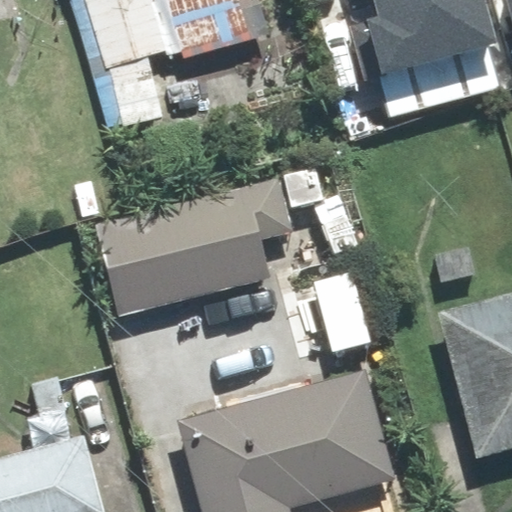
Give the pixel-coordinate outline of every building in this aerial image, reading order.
[(153,0),(86,0),(107,68),(168,49),(153,0)] [(258,0),(157,0),(176,62),(269,34),(258,0)] [(349,19),(367,77),(495,39),(482,0),(376,0),(379,10),(349,19)] [(149,60),(111,70),(125,125),(163,116),(149,60)] [(281,179),(97,225),(120,316),(271,277),(261,240),(294,232),(281,179)] [(511,295),(441,314),(478,455),(511,446),(511,295)] [(365,370),(180,422),(205,511),(292,511),(291,508),(396,479),(365,370)] [(104,511),(84,436),(0,459),(0,511),(104,511)]
